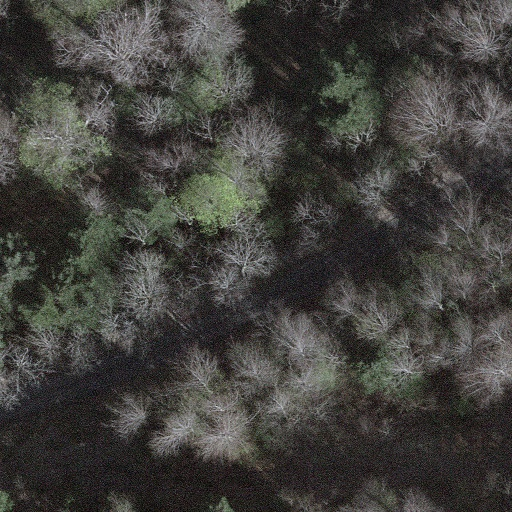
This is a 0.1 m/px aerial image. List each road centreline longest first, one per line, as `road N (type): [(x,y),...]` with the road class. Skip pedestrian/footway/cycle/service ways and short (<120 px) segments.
road 1 (unclassified): [(0,406),(276,291),(511,160)]
road 2 (track): [(0,464),(280,467),(511,451)]
